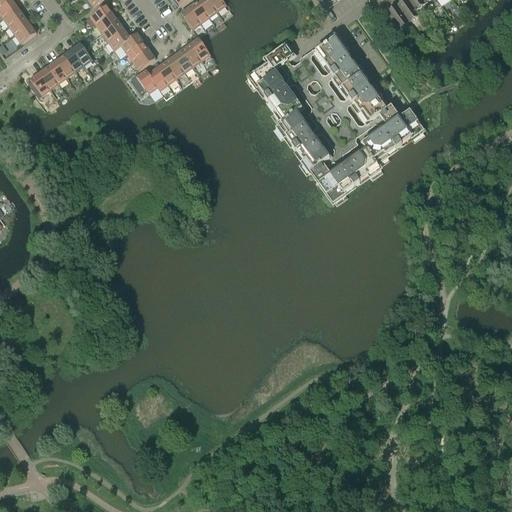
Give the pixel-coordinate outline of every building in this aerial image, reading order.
[(0,0),(0,5),(2,9),(12,2),(13,3),(16,0),(0,0)] [(86,0),(87,0),(93,9),(105,0),(86,0)] [(190,0),(174,0),(177,4),(175,5),(178,9),(190,0)] [(202,0),(198,3),(209,20),(218,14),(207,0),(202,0)] [(207,0),(218,14),(226,8),(220,0),(207,0)] [(406,0),(396,7),(409,24),(419,17),(415,12),(406,0)] [(405,0),(406,0),(415,12),(425,5),(420,0),(405,0)] [(16,7),(13,3),(12,2),(2,9),(0,10),(0,16),(3,21),(20,9),(18,6),(16,7)] [(191,5),(188,8),(201,26),(209,20),(198,3),(193,7),(191,5)] [(331,7),(329,4),(322,9),(325,12),(331,7)] [(475,5),(471,9),(475,14),(479,11),(475,5)] [(90,19),(96,28),(114,15),(112,11),(110,13),(106,7),(90,19)] [(399,32),(409,24),(396,7),(386,14),(399,32)] [(192,32),(201,26),(188,8),(185,10),(186,12),(181,16),(191,30),(192,32)] [(22,12),(20,9),(3,21),(9,29),(24,19),(21,14),(22,12)] [(117,18),(114,15),(96,28),(102,36),(119,24),(115,19),(117,18)] [(28,24),(24,19),(9,29),(15,38),(32,26),(29,22),(28,24)] [(456,19),(452,22),(457,29),(461,26),(456,19)] [(122,29),(119,24),(102,36),(108,44),(126,31),(124,28),(122,29)] [(34,29),(32,26),(15,38),(21,46),(36,36),(32,30),(34,29)] [(129,35),(126,31),(108,44),(114,53),(121,48),(131,41),(130,40),(127,36),(129,35)] [(139,34),(130,40),(131,41),(121,48),(127,56),(143,44),(140,39),(141,38),(139,34)] [(192,43),(189,45),(202,63),(210,57),(198,41),(193,44),(192,43)] [(316,55),(341,91),(361,77),(335,41),(316,55)] [(147,49),(143,44),(127,56),(133,64),(151,51),(149,48),(147,49)] [(186,49),(181,53),(193,69),(202,63),(189,45),(185,47),(186,49)] [(74,48),(71,50),(84,68),(92,62),(81,46),(75,49),(74,48)] [(266,61),(269,65),(274,72),(294,58),(286,47),(266,61)] [(75,74),(84,68),(71,50),(67,52),(69,54),(64,58),(75,74)] [(153,55),(151,51),(133,64),(139,73),(155,61),(152,56),(153,55)] [(175,55),(172,57),(185,75),(193,69),(181,53),(177,56),(175,55)] [(170,61),(165,65),(177,81),(185,75),(172,57),(169,59),(170,61)] [(67,80),(75,74),(64,58),(59,61),(57,60),(54,62),(67,80)] [(59,86),(67,80),(54,62),(51,64),(52,66),(47,70),(59,86)] [(159,66),(155,69),(168,87),(177,81),(165,65),(160,68),(159,66)] [(274,72),(269,65),(263,69),(248,80),(256,91),(258,90),(262,96),(270,108),(271,108),(275,114),(273,116),(281,126),(281,127),(299,114),(302,111),(274,72)] [(153,73),(149,76),(148,77),(158,90),(157,90),(160,93),(168,87),(155,69),(152,71),(153,73)] [(50,92),(59,86),(47,70),(42,73),(41,71),(37,74),(50,92)] [(149,96),(157,90),(158,90),(148,77),(149,76),(146,73),(141,77),(140,75),(139,76),(136,78),(149,96)] [(42,98),(50,92),(37,74),(34,76),(35,78),(30,82),(31,84),(39,94),(42,98)] [(386,112),(361,77),(341,91),(367,126),(379,118),(386,112)] [(136,91),(141,87),(136,79),(130,83),(136,91)] [(31,84),(28,86),(35,96),(39,94),(31,84)] [(379,118),(387,129),(398,121),(390,109),(386,112),(379,118)] [(299,114),(281,127),(281,126),(276,130),(283,141),(286,139),(290,145),(289,146),(298,158),(299,157),(303,163),(301,165),(309,176),(312,174),(323,166),(330,161),(297,115),(299,114)] [(377,168),(388,160),(386,158),(392,153),(393,154),(405,145),(404,145),(410,140),(412,143),(418,138),(423,135),(408,114),(398,121),(387,129),(362,147),(364,150),(377,168)] [(381,173),(377,168),(364,150),(365,152),(331,177),(320,185),(335,206),(346,198),(344,195),(350,191),(351,192),(363,183),(362,182),(368,178),(370,180),(381,173)] [(331,177),(323,166),(312,174),(320,185),(331,177)]
